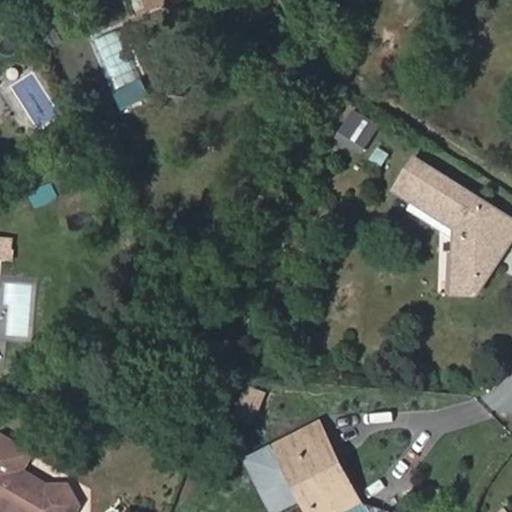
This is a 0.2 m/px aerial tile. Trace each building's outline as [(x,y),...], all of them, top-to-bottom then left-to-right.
[(355,109),(341,139),(370,152),(384,123),(355,109)] [(75,131),(84,126),(78,117),(70,123),(75,131)] [(52,145),(70,134),(64,126),(47,137),(52,145)] [(369,162),(383,170),(393,153),(379,145),(369,162)] [(456,293),(480,294),(511,240),(511,220),(418,162),(400,191),(456,225),(456,293)] [(0,257),(10,258),(11,242),(0,240),(0,257)] [(237,419),(254,425),(267,395),(249,389),(237,419)] [(311,511),(353,511),(365,506),(323,424),(279,446),(251,460),(265,489),(293,474),(311,511)] [(72,486),(53,487),(25,472),(35,455),(4,435),(0,437),(0,509),(4,511),(77,511),(82,506),(72,486)]
